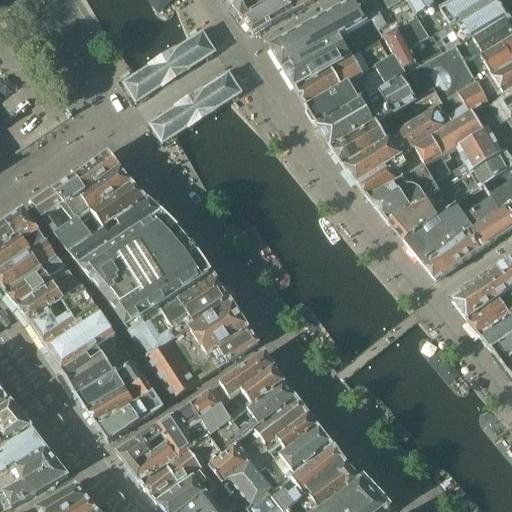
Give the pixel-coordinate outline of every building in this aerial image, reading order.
[(224,0),(241,21),(276,0),(224,0)] [(284,0),(276,0),(241,21),(254,38),(263,33),(294,15),(284,0)] [(284,0),(294,15),(315,4),(312,0),(284,0)] [(398,33),(378,0),(365,0),(360,3),(358,4),(382,43),(398,33)] [(430,41),(404,0),(378,0),(398,33),(419,69),(442,57),(430,40),(430,41)] [(404,0),(430,41),(430,40),(451,28),(439,12),(431,0),(404,0)] [(459,0),(431,0),(439,12),(459,0)] [(459,0),(439,12),(451,28),(461,47),(462,48),(508,20),(493,0),(459,0)] [(375,47),(382,43),(358,4),(354,6),(352,6),(365,27),(284,73),(295,92),(359,56),(360,58),(364,56),(362,54),(375,47)] [(365,27),(352,6),(323,22),(271,51),(271,52),(283,70),(283,71),(284,73),(365,27)] [(461,47),(459,48),(457,49),(468,68),(511,41),(511,26),(508,20),(462,48),(461,47)] [(316,127),(408,74),(419,69),(398,33),(382,43),(375,47),(386,66),(375,72),(306,111),(316,127)] [(184,81),(219,60),(206,39),(194,46),(170,60),(137,80),(126,86),(138,108),(184,81)] [(511,41),(468,68),(479,86),(511,65),(511,41)] [(306,111),(356,83),(375,72),(386,66),(375,47),(362,54),(364,56),(360,58),(359,56),(295,92),(306,111)] [(408,74),(316,127),(331,152),(433,94),(434,93),(435,94),(443,108),(459,98),(460,98),(476,88),(479,86),(468,68),(457,49),(442,57),(419,69),(408,74)] [(511,65),(479,86),(476,88),(460,98),(459,98),(467,112),(477,112),(489,106),(490,109),(501,102),(511,94),(511,65)] [(231,106),(242,99),(230,78),(196,98),(149,126),(162,147),(176,138),(209,118),(231,106)] [(433,94),(331,152),(343,170),(443,108),(435,94),(434,93),(433,94)] [(511,124),(511,123),(511,94),(501,102),(490,109),(489,110),(497,122),(501,127),(510,122),(511,124)] [(443,108),(343,170),(358,189),(416,152),(430,143),(471,116),(472,115),(477,112),(467,112),(459,98),(443,108)] [(448,158),(483,134),(471,116),(430,143),(442,162),(448,158)] [(510,141),(501,127),(497,122),(486,130),(487,132),(499,149),(510,141)] [(472,176),(503,156),(499,149),(487,132),(483,134),(448,158),(451,162),(456,160),(462,169),(462,170),(466,167),(472,176)] [(510,151),(511,150),(511,142),(511,143),(510,141),(499,149),(503,156),(510,151)] [(426,172),(442,162),(430,143),(416,152),(358,189),(372,206),(426,172)] [(503,156),(472,176),(390,229),(404,244),(485,190),(511,171),(511,153),(510,151),(503,156)] [(88,170),(74,179),(86,196),(121,173),(110,159),(105,158),(97,164),(88,170)] [(448,158),(442,162),(426,172),(372,206),(384,223),(388,226),(390,229),(472,176),(466,167),(462,170),(462,169),(450,175),(445,165),(451,162),(448,158)] [(511,171),(485,190),(501,214),(506,211),(511,220),(511,171)] [(90,216),(132,187),(121,173),(86,196),(65,209),(76,225),(78,223),(90,216)] [(86,196),(74,179),(54,193),(65,209),(86,196)] [(132,214),(146,202),(132,187),(90,216),(102,232),(131,212),(132,214)] [(485,190),(404,244),(425,271),(468,236),(501,214),(485,190)] [(65,209),(54,193),(33,207),(44,223),(65,209)] [(81,271),(162,217),(161,216),(162,216),(157,211),(155,212),(153,213),(151,210),(152,209),(152,207),(147,202),(146,202),(132,214),(131,212),(102,232),(91,240),(69,255),(81,271)] [(76,225),(65,209),(44,223),(56,239),(76,225)] [(511,220),(506,211),(501,214),(468,236),(480,253),(511,231),(511,220)] [(9,223),(19,238),(23,243),(39,235),(24,213),(9,223)] [(162,217),(81,271),(80,272),(109,308),(127,333),(213,278),(203,264),(194,251),(185,240),(162,217)] [(0,250),(19,238),(9,223),(5,226),(0,229),(0,250)] [(91,240),(78,223),(76,225),(56,239),(69,255),(91,240)] [(23,243),(19,238),(0,250),(0,276),(45,245),(39,235),(23,243)] [(468,236),(425,271),(435,285),(480,253),(468,236)] [(45,245),(0,276),(0,289),(5,296),(57,262),(45,245)] [(18,312),(69,277),(60,264),(62,263),(60,260),(57,262),(5,296),(18,312)] [(468,324),(511,292),(511,263),(510,265),(510,264),(452,305),(457,311),(460,310),(464,314),(462,317),(468,324)] [(30,328),(83,292),(82,291),(80,292),(69,277),(18,312),(29,327),(29,326),(30,328)] [(223,294),(213,278),(127,333),(145,358),(146,361),(177,341),(172,334),(193,321),(189,315),(223,294)] [(98,315),(83,292),(30,328),(45,350),(98,315)] [(511,292),(468,324),(468,325),(469,325),(479,339),(510,318),(506,313),(509,311),(506,306),(511,302),(511,292)] [(230,305),(223,294),(189,315),(193,321),(172,334),(177,341),(190,333),(197,329),(196,326),(230,305)] [(510,318),(479,339),(479,340),(480,340),(490,353),(511,336),(511,302),(506,306),(509,311),(506,313),(510,318)] [(248,332),(230,305),(196,326),(197,329),(190,333),(177,341),(146,361),(174,402),(227,366),(217,352),(248,332)] [(115,339),(98,315),(45,350),(61,375),(91,356),(115,339)] [(248,332),(217,352),(227,366),(257,348),(256,347),(257,346),(248,332)] [(511,336),(490,353),(491,355),(492,354),(501,365),(500,366),(506,373),(507,373),(511,380),(511,336)] [(133,365),(115,339),(91,356),(61,375),(77,399),(133,365)] [(222,409),(238,397),(275,372),(267,360),(266,361),(262,360),(262,359),(242,373),(243,373),(210,396),(220,410),(222,409)] [(86,413),(143,380),(133,365),(77,399),(86,413)] [(285,387),(275,372),(238,397),(247,409),(250,413),(285,387)] [(143,380),(86,413),(96,428),(129,408),(153,394),(143,380)] [(243,439),(252,433),(296,402),(295,402),(285,387),(250,413),(233,424),(234,426),(248,415),(255,425),(248,428),(247,427),(245,427),(244,427),(237,431),(243,439)] [(0,411),(11,405),(0,390),(0,411)] [(153,394),(129,408),(140,424),(162,410),(153,394)] [(210,396),(191,408),(201,423),(220,410),(210,396)] [(296,402),(252,433),(243,439),(242,440),(238,443),(260,474),(272,465),(279,460),(318,432),(297,402),(296,402)] [(0,450),(30,430),(11,405),(0,411),(0,450)] [(108,445),(140,424),(129,408),(96,428),(108,445)] [(211,437),(201,423),(191,408),(174,419),(157,430),(179,461),(211,437)] [(222,409),(220,410),(201,423),(211,437),(232,426),(229,422),(222,409)] [(232,426),(211,437),(222,454),(238,443),(242,440),(236,432),(232,426)] [(0,482),(46,451),(45,450),(46,450),(32,431),(31,431),(30,430),(0,450),(0,482)] [(179,461),(157,430),(142,440),(129,448),(117,456),(140,485),(139,486),(140,488),(179,461)] [(318,432),(260,474),(273,495),(291,481),(332,451),(318,432)] [(223,456),(222,454),(211,437),(179,461),(140,488),(154,504),(201,470),(202,471),(223,456)] [(201,470),(154,504),(156,506),(161,511),(185,511),(192,507),(190,505),(209,492),(210,494),(214,491),(212,489),(251,461),(238,443),(222,454),(223,456),(202,471),(201,470)] [(46,451),(0,482),(0,511),(10,511),(69,479),(46,451)] [(276,499),(275,501),(283,511),(289,511),(346,470),(347,470),(346,468),(332,451),(291,481),(297,488),(286,497),(283,494),(276,499)] [(192,507),(185,511),(283,511),(275,501),(276,499),(273,495),(260,474),(251,461),(212,489),(214,491),(210,494),(209,492),(190,505),(192,507)] [(346,470),(289,511),(322,511),(359,485),(346,470)] [(322,511),(385,511),(384,511),(385,510),(381,507),(380,507),(365,491),(365,489),(362,486),(360,487),(359,485),(322,511)] [(70,492),(35,511),(33,511),(69,511),(86,501),(76,488),(70,491),(70,492)] [(95,511),(86,501),(69,511),(95,511)]
